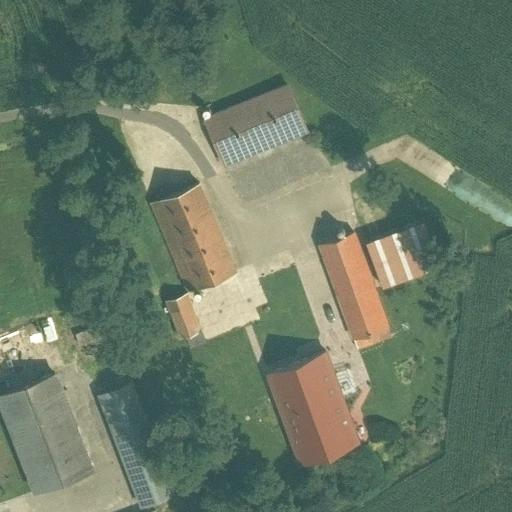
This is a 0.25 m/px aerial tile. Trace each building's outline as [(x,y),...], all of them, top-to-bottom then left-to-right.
[(199,19),(160,45),(169,59),(209,33),(199,19)] [(289,86),(206,120),(224,163),(307,130),(289,86)] [(319,135),(229,171),(243,205),(332,168),(319,135)] [(155,203),(190,292),(236,273),(201,185),(155,203)] [(425,220),(367,241),(384,286),(441,265),(425,220)] [(355,231),(323,244),(355,339),(390,327),(374,287),(355,231)] [(203,330),(190,292),(167,300),(182,338),(203,330)] [(307,304),(194,346),(212,400),(275,379),(304,463),(359,445),(307,304)] [(103,325),(77,335),(81,346),(107,336),(103,325)] [(126,380),(91,394),(135,505),(170,491),(126,380)] [(28,463),(1,473),(8,493),(34,483),(38,491),(92,471),(61,389),(7,410),(28,463)] [(0,508),(12,505),(8,493),(1,473),(0,470),(0,508)]
